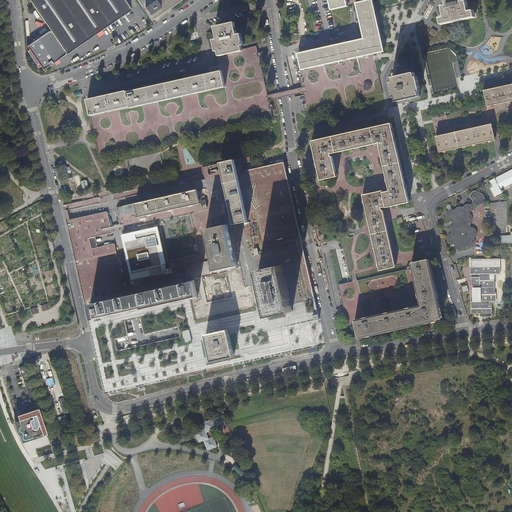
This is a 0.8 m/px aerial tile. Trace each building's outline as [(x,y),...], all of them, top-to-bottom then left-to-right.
[(132,10),(125,0),(30,0),(52,31),(51,32),(50,31),(28,46),(30,50),(28,51),(39,68),(41,67),(44,70),(50,65),(51,66),(54,64),(54,63),(66,55),(65,54),(67,53),(67,54),(132,10)] [(137,0),(154,24),(175,10),(172,6),(181,0),(137,0)] [(384,52),(373,0),(360,3),(356,4),(364,39),(298,54),(301,70),(377,53),(381,52),(384,52)] [(330,0),(333,9),(349,6),(348,1),(347,0),(330,0)] [(440,18),(441,21),(442,25),(443,24),(476,17),(474,10),(469,11),(467,0),(462,1),(462,0),(445,0),(447,5),(442,6),(445,17),(440,18)] [(244,51),(243,49),(243,48),(242,48),(242,45),(243,45),(240,34),(238,34),(235,22),(215,27),(218,39),(216,40),(218,51),(219,51),(220,54),(221,56),(244,51)] [(176,139),(177,139),(176,139),(181,138),(181,136),(187,135),(187,136),(273,117),(272,111),(271,111),(269,105),(271,105),(269,98),(260,59),(259,59),(258,53),(259,53),(257,45),(243,49),(244,51),(221,56),(220,54),(217,55),(221,71),(222,70),(226,86),(131,108),(131,106),(91,115),(90,116),(93,130),(95,130),(96,136),(95,136),(98,150),(99,156),(176,139)] [(378,55),(377,53),(301,70),(298,71),(302,90),(303,95),(305,103),(301,104),(303,111),(307,110),(344,102),(381,93),(377,73),(379,73),(378,66),(375,67),(374,61),(373,59),(373,58),(378,57),(378,55)] [(87,99),(91,115),(131,106),(131,108),(226,86),(222,70),(221,71),(127,92),(127,91),(87,99)] [(414,73),(391,78),(392,82),(390,83),(394,97),(396,97),(397,101),(420,96),(419,92),(421,91),(417,77),(416,77),(414,73)] [(484,107),(511,100),(511,84),(490,90),(481,92),(483,100),(484,107)] [(436,136),(493,125),(505,123),(505,122),(511,120),(511,100),(484,107),(450,113),(450,111),(444,113),(444,115),(432,117),(436,136)] [(331,153),(332,153),(332,154),(341,152),(370,145),(380,142),(379,142),(381,141),(381,145),(380,145),(390,189),(391,189),(391,190),(387,191),(384,192),(384,190),(363,195),(371,229),(376,253),(379,266),(380,270),(396,267),(395,262),(392,249),(387,226),(383,208),(390,206),(410,202),(392,123),(367,128),(335,135),(312,141),(321,180),(337,176),(333,157),(332,157),(331,153)] [(493,125),(436,136),(439,152),(494,140),(494,138),(495,138),(495,136),(493,128),(493,125)] [(112,233),(107,212),(70,220),(69,215),(68,211),(101,204),(99,197),(63,206),(66,216),(94,341),(106,394),(325,345),(324,343),(284,162),(243,171),(240,158),(235,160),(221,163),(202,167),(204,174),(112,194),(114,201),(120,199),(121,203),(121,207),(117,208),(123,235),(133,280),(135,288),(131,289),(125,290),(114,243),(92,249),(89,238),(112,233)] [(511,182),(511,170),(496,179),(501,188),(511,182)] [(501,190),(495,179),(491,181),(494,187),(491,189),(495,196),(502,192),(504,191),(503,189),(501,190)] [(477,191),(473,191),(471,194),(470,197),(472,199),(474,202),(471,204),(469,204),(466,204),(463,207),(461,206),(457,207),(455,209),(452,209),(449,210),(446,212),(446,215),(447,219),(449,221),(452,222),(453,224),(451,227),(450,230),(451,232),(449,235),(448,238),(449,242),(452,244),(455,245),(456,248),(458,250),(461,250),(464,249),(467,247),(469,248),(473,247),(475,245),(476,242),(475,238),(477,236),(478,233),(477,230),(475,227),(472,227),(471,223),(472,222),(473,219),(472,215),(470,213),(472,211),(475,210),(474,207),(476,205),(480,206),(482,204),(485,202),(485,199),(484,196),(482,193),(479,193),(477,191)] [(511,235),(500,235),(501,243),(511,242),(511,231),(511,235)] [(346,324),(356,322),(357,331),(359,337),(370,334),(386,331),(398,328),(408,326),(420,323),(442,319),(429,259),(413,263),(413,266),(407,267),(407,270),(371,278),(370,269),(366,254),(362,234),(357,235),(355,235),(355,236),(350,238),(349,236),(342,238),(351,282),(340,285),(346,314),(347,318),(344,318),(346,324)] [(490,274),(492,274),(500,274),(500,259),(471,259),(472,274),(480,274),(480,288),(473,288),(473,302),(472,302),(472,313),(481,313),(481,316),(492,316),(492,302),(496,302),(496,293),(494,293),(494,281),(492,281),(490,281),(490,274)] [(46,379),(48,386),(54,384),(52,377),(46,379)] [(13,417),(20,440),(43,433),(36,410),(31,411),(13,417)] [(222,417),(203,425),(205,431),(195,434),(199,444),(204,442),(207,452),(217,448),(213,438),(209,440),(207,434),(226,427),(222,417)] [(232,470),(241,476),(244,471),(234,465),(232,470)]
